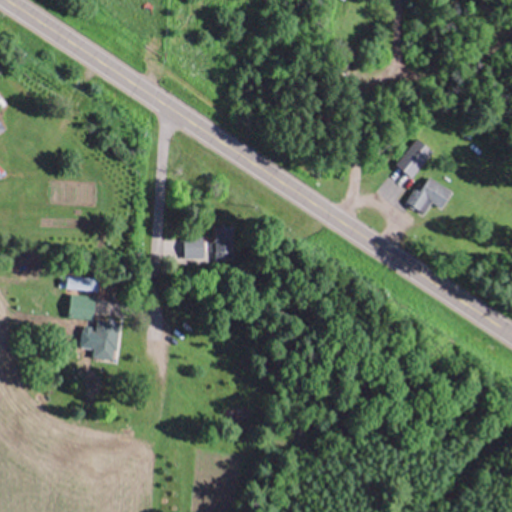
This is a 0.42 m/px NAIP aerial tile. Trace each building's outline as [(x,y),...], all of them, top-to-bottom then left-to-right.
[(411,177),(432,150),(415,136),(393,163),(411,177)] [(417,190),(413,187),(404,200),(423,213),(431,200),(441,207),(451,191),(427,175),(417,190)] [(214,257),(231,257),(231,226),(214,226),(214,257)] [(182,258),(202,258),(202,236),(182,236),(182,258)] [(66,287),(98,287),(98,274),(66,274),(66,287)] [(94,295),(68,294),(67,316),(93,318),(94,295)] [(82,348),(90,349),(89,357),(114,360),(119,322),(94,319),(93,326),(85,325),(82,348)]
